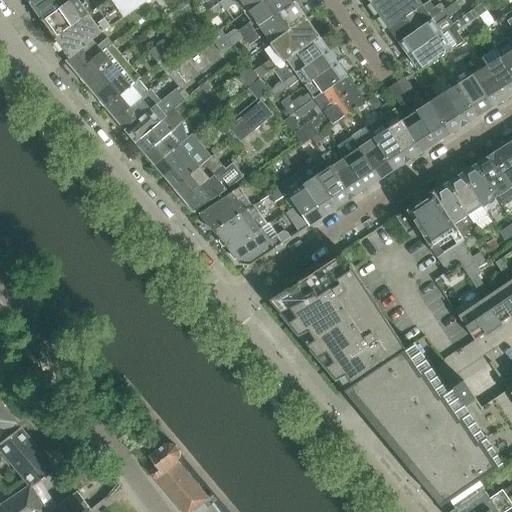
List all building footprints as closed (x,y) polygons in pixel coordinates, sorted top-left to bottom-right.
[(28,0),(43,20),(70,0),(28,0)] [(86,2),(88,0),(70,0),(43,20),(55,38),(93,12),(86,2)] [(110,0),(93,12),(55,38),(56,38),(56,39),(56,40),(57,39),(70,58),(92,40),(123,17),(124,17),(128,14),(129,14),(140,5),(147,1),(147,0),(110,0)] [(223,0),(219,3),(225,11),(237,2),(244,12),(261,0),(223,0)] [(251,22),(249,23),(254,31),(257,29),(294,2),(293,0),(261,0),(244,12),(251,22)] [(371,0),(370,1),(379,15),(400,0),(371,0)] [(400,0),(379,15),(389,29),(422,6),(418,0),(400,0)] [(422,6),(389,29),(399,42),(445,9),(445,8),(443,10),(439,4),(434,8),(429,1),(422,6)] [(294,2),(257,29),(268,45),(271,43),(306,19),(306,18),(294,2)] [(445,9),(399,42),(408,56),(453,24),(448,17),(460,9),(455,2),(445,9)] [(219,3),(204,14),(210,22),(225,11),(219,3)] [(487,11),(482,5),(481,4),(453,24),(408,56),(418,70),(464,41),(457,31),(479,16),(487,27),(494,23),(485,12),(487,11)] [(140,5),(129,14),(133,20),(135,22),(142,17),(146,14),(140,5)] [(128,14),(124,17),(128,23),(133,20),(129,14),(128,14)] [(142,17),(135,22),(137,26),(145,21),(142,17)] [(284,61),(319,37),(306,19),(271,43),(284,61)] [(259,38),(249,23),(238,31),(234,30),(225,36),(233,46),(244,38),(249,46),(259,38)] [(221,29),(210,37),(222,54),(233,46),(225,36),(221,29)] [(70,58),(67,61),(77,73),(114,42),(109,36),(97,46),(92,40),(70,58)] [(167,37),(156,45),(160,50),(171,42),(167,37)] [(319,37),(284,61),(272,70),(281,82),(328,50),(319,37)] [(114,42),(77,73),(86,84),(123,53),(114,42)] [(500,42),(494,46),(511,75),(511,49),(507,53),(500,42)] [(486,51),(493,62),(486,66),(507,98),(511,94),(511,75),(494,46),(486,51)] [(155,47),(148,52),(158,64),(165,58),(159,51),(155,47)] [(337,63),(328,50),(281,82),(282,83),(271,91),(276,97),(300,80),(304,86),(337,63)] [(86,84),(96,96),(133,65),(123,53),(86,84)] [(467,53),(461,57),(492,107),(507,98),(486,66),(478,71),(467,53)] [(458,68),(450,73),(457,84),(478,116),(492,107),(461,57),(460,56),(453,61),(458,68)] [(165,58),(158,64),(163,70),(170,64),(165,58)] [(288,97),(280,103),(290,116),(291,115),(347,76),(337,63),(304,86),(309,93),(302,98),(300,96),(292,102),(288,97)] [(133,65),(96,96),(106,107),(140,78),(141,79),(143,77),(133,65)] [(249,68),(238,78),(248,89),(259,79),(249,68)] [(175,69),(169,74),(179,86),(185,81),(175,69)] [(356,89),(347,76),(291,115),(296,122),(318,106),(322,112),(356,89)] [(140,78),(106,107),(116,119),(150,90),(141,79),(140,78)] [(409,115),(401,120),(422,152),(450,134),(430,102),(423,106),(405,78),(389,88),(400,106),(402,105),(409,115)] [(444,78),(437,82),(464,125),(478,116),(457,84),(451,88),(444,78)] [(259,79),(248,89),(257,100),(269,90),(259,79)] [(208,81),(201,87),(206,93),(213,87),(208,81)] [(437,82),(430,87),(437,97),(430,102),(450,134),(464,125),(437,82)] [(150,90),(116,119),(125,130),(162,99),(152,88),(150,90)] [(126,131),(135,142),(166,116),(174,109),(184,101),(175,89),(162,99),(125,130),(125,131),(126,131)] [(318,134),(315,128),(328,119),(332,125),(333,124),(366,103),(356,89),(322,112),(301,127),(300,127),(311,139),(312,138),(318,134)] [(375,97),(370,101),(375,110),(381,106),(376,98),(375,97)] [(270,118),(258,105),(232,127),(243,141),(270,118)] [(166,116),(135,142),(145,154),(182,123),(185,121),(174,109),(166,116)] [(290,116),(284,121),(294,132),(300,127),(301,127),(296,122),(291,115),(290,116)] [(422,152),(401,120),(394,125),(388,115),(382,119),(408,161),(422,152)] [(367,130),(373,138),(394,170),(408,161),(382,119),(381,118),(374,122),(375,125),(367,130)] [(182,123),(145,154),(155,165),(187,139),(182,123)] [(312,138),(323,155),(324,155),(327,153),(320,142),(335,132),(335,128),(333,124),(332,125),(318,134),(312,138)] [(358,133),(352,137),(380,179),(394,170),(373,138),(367,130),(366,128),(359,133),(358,133)] [(155,165),(164,177),(198,149),(202,146),(192,134),(187,139),(155,165)] [(380,179),(352,137),(337,146),(344,157),(365,189),(380,179)] [(164,177),(174,188),(211,157),(202,146),(198,149),(164,177)] [(511,158),(504,147),(490,156),(511,189),(511,158)] [(327,153),(324,155),(352,198),(365,189),(344,157),(337,162),(330,151),(327,153)] [(174,188),(184,200),(223,167),(213,155),(211,157),(174,188)] [(324,170),(317,175),(338,207),(352,198),(324,155),(323,155),(317,160),(324,170)] [(503,207),(511,201),(511,189),(490,156),(476,165),(498,199),(503,207)] [(223,167),(184,200),(194,212),(222,193),(237,182),(244,176),(233,163),(225,169),(223,167)] [(310,165),(296,174),(324,216),(338,207),(317,175),(310,165)] [(486,211),(498,199),(476,165),(462,174),(483,207),(486,211)] [(296,174),(289,178),(296,189),(289,194),(296,206),(309,225),(309,226),(324,216),(296,174)] [(486,211),(483,207),(462,174),(448,182),(473,223),(487,214),(486,211)] [(448,182),(434,192),(465,241),(472,236),(466,228),(473,223),(448,182)] [(206,222),(205,225),(209,230),(213,229),(214,232),(252,206),(239,187),(199,213),(206,222)] [(283,187),(270,195),(275,203),(288,194),(283,187)] [(419,229),(418,229),(437,258),(438,259),(462,243),(465,241),(434,192),(406,209),(407,210),(419,229)] [(252,206),(214,232),(220,239),(219,242),(223,246),(226,246),(230,250),(268,224),(268,223),(267,224),(259,213),(265,209),(259,201),(252,206)] [(309,225),(296,206),(285,213),(298,232),(309,225)] [(396,216),(395,216),(407,235),(418,229),(419,229),(407,210),(396,216)] [(290,231),(285,229),(277,235),(277,234),(275,235),(268,224),(230,250),(231,252),(230,255),(234,259),(238,259),(242,264),(250,266),(250,265),(283,243),(283,242),(293,235),(290,231)] [(506,228),(499,232),(505,241),(511,236),(506,228)] [(494,239),(486,243),(492,252),(499,247),(494,239)] [(472,258),(462,243),(438,259),(447,272),(460,264),(470,280),(477,275),(481,272),(478,268),(486,263),(479,253),(472,258)] [(405,349),(342,254),(343,254),(342,252),(288,287),(283,290),(284,290),(269,300),(344,390),(405,349)] [(511,274),(501,259),(495,263),(508,282),(511,288),(511,274)] [(477,275),(470,280),(483,299),(500,324),(501,323),(510,317),(511,319),(511,318),(511,288),(508,282),(490,294),(477,275)] [(501,323),(500,324),(483,299),(458,316),(475,341),(485,333),(487,335),(502,325),(501,323)] [(371,423),(382,436),(444,510),(453,505),(454,504),(454,505),(483,485),(479,480),(511,457),(511,424),(494,399),(481,407),(463,381),(440,396),(431,383),(425,374),(423,376),(405,349),(344,390),(371,423)] [(511,424),(511,391),(510,393),(507,390),(494,399),(511,424)] [(0,435),(16,424),(16,423),(0,403),(0,435)] [(56,471),(20,428),(20,429),(0,443),(0,452),(28,486),(31,489),(40,482),(56,471)] [(198,486),(178,461),(180,456),(180,449),(175,444),(169,443),(163,445),(148,457),(157,466),(152,470),(151,474),(154,478),(175,504),(181,511),(194,511),(200,506),(209,499),(198,486)] [(31,489),(28,486),(0,504),(0,511),(48,511),(56,507),(40,482),(31,489)] [(480,491),(455,508),(449,511),(486,511),(508,498),(502,490),(487,501),(480,491)] [(88,511),(91,510),(81,497),(77,493),(56,507),(48,511),(88,511)] [(503,511),(511,506),(511,503),(508,498),(486,511),(503,511)] [(219,511),(209,499),(200,506),(194,511),(219,511)]
